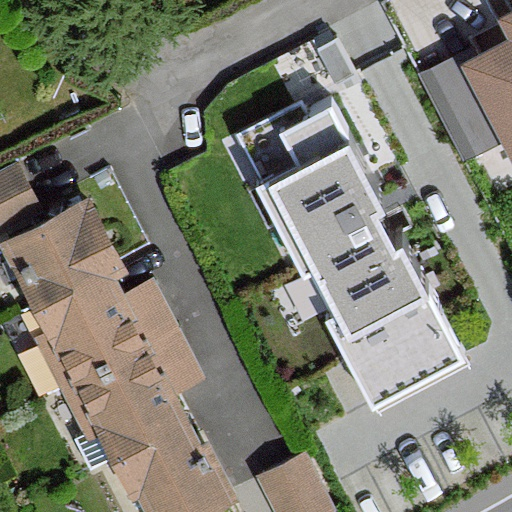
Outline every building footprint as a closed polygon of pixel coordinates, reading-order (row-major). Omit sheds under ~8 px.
[(511,39),(474,60),(511,131),(511,39)] [(452,54),(417,73),(460,155),(495,136),(452,54)] [(327,96),(279,121),(298,158),(266,175),(332,303),(323,308),(369,397),(459,351),(399,234),(391,239),(373,205),(381,201),(327,96)] [(20,156),(0,166),(0,221),(42,201),(20,156)] [(96,188),(8,236),(149,511),(213,511),(240,499),(183,386),(207,373),(157,273),(128,288),(121,268),(136,263),(96,188)] [(307,451),(262,473),(281,511),(320,511),(333,506),(307,451)]
